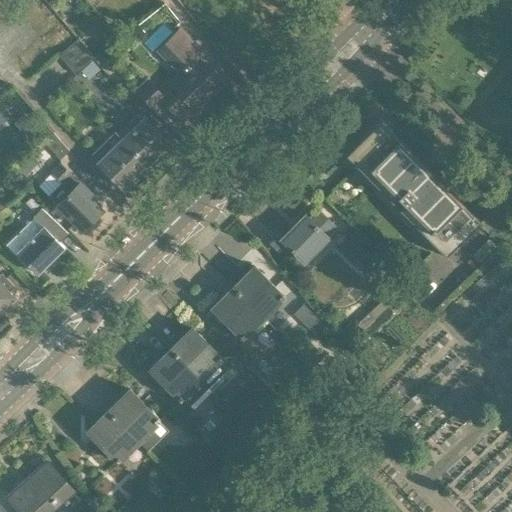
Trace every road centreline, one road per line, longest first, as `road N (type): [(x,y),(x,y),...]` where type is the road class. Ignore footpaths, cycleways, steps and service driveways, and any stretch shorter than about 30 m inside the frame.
road 1 (tertiary): [(0,387),(257,146),(352,43)]
road 2 (residential): [(511,207),(352,43)]
